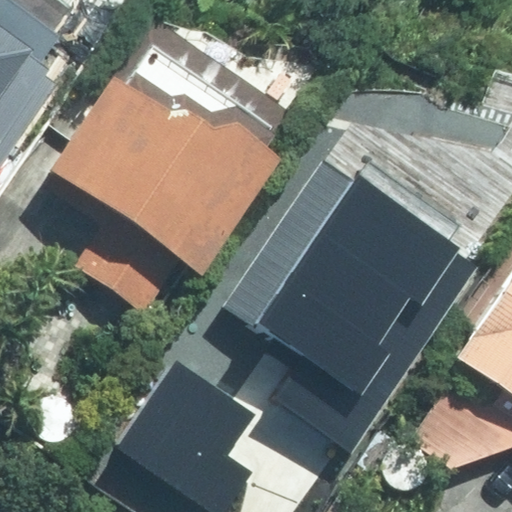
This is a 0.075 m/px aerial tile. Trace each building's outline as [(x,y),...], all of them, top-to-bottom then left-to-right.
[(30,0),(0,0),(0,69),(29,92),(74,33),(30,0)] [(102,230),(70,274),(134,319),(168,273),(191,288),(271,177),(224,144),(189,149),(164,129),(157,138),(102,98),(40,185),(102,230)] [(0,183),(30,141),(0,121),(0,183)] [(233,314),(206,344),(242,409),(300,358),(366,401),(448,273),(315,187),(233,314)] [(511,281),(400,449),(442,477),(506,453),(511,457),(511,281)]
